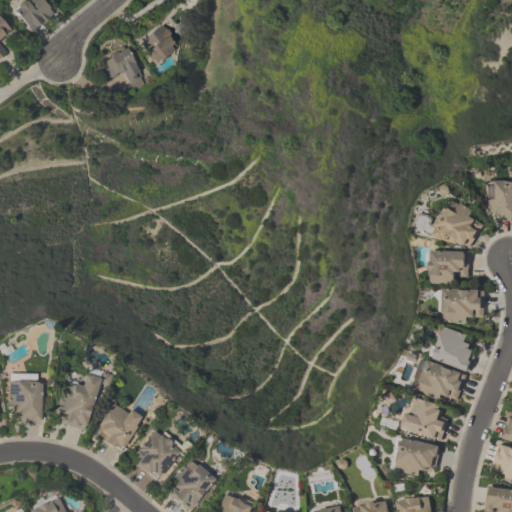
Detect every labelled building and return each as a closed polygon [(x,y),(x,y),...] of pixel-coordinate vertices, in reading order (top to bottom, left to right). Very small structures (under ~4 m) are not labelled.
[(53,13),(41,0),(23,0),(11,11),(32,33),(53,13)] [(0,58),(8,52),(2,44),(14,34),(0,17),(0,58)] [(138,46),(159,66),(180,43),(159,23),(138,46)] [(101,62),(110,81),(124,74),(132,91),(145,85),(128,49),(101,62)] [(488,211),(497,211),(497,220),(511,220),(511,181),(488,181),(488,211)] [(468,253),(483,225),(472,219),(476,212),(451,198),(432,233),(468,253)] [(469,275),(470,252),(430,251),(430,284),(456,285),(457,274),(469,275)] [(485,290),(441,289),(440,323),(472,324),(472,315),(484,316),(485,290)] [(422,357),(411,391),(448,402),(449,397),(460,400),(476,350),(469,348),(473,337),(441,326),(430,360),(422,357)] [(65,383),(54,424),(86,432),(100,378),(84,374),(81,387),(65,383)] [(7,413),(18,413),(18,424),(41,424),(41,379),(7,379),(7,413)] [(442,407),(412,396),(399,428),(440,443),(448,421),(439,417),(442,407)] [(144,419),(113,400),(96,428),(107,434),(103,442),(123,454),(144,419)] [(501,440),(511,443),(511,410),(510,410),(501,440)] [(142,459),(136,467),(156,483),(182,450),(154,428),(134,453),(142,459)] [(441,446),(397,436),(389,471),(423,478),(426,468),(436,470),(441,446)] [(511,447),(499,444),(492,469),(503,472),(500,479),(511,482),(511,447)] [(169,482),(177,489),(170,498),(186,511),(188,511),(216,480),(189,458),(169,482)] [(495,510),(495,511),(511,511),(511,489),(487,488),(486,509),(495,510)] [(252,511),(255,505),(222,493),(215,511),(252,511)] [(63,511),(56,494),(25,508),(26,511),(63,511)] [(398,511),(432,511),(430,496),(397,500),(398,511)] [(354,511),(390,511),(389,500),(354,505),(354,511)]
